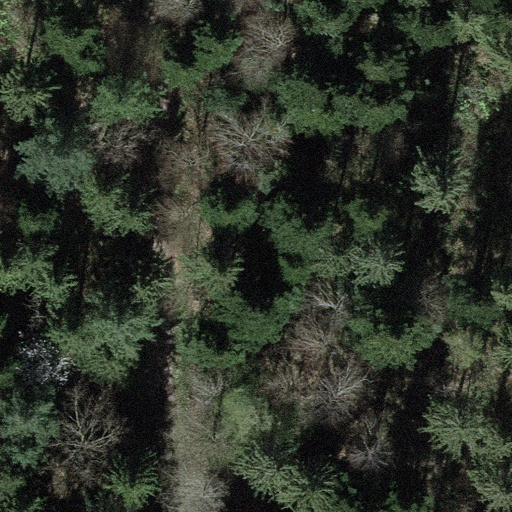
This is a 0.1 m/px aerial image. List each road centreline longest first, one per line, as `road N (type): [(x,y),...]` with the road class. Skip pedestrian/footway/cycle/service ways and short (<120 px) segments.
road 1 (track): [(169,0),(153,511)]
road 2 (track): [(0,346),(154,462)]
